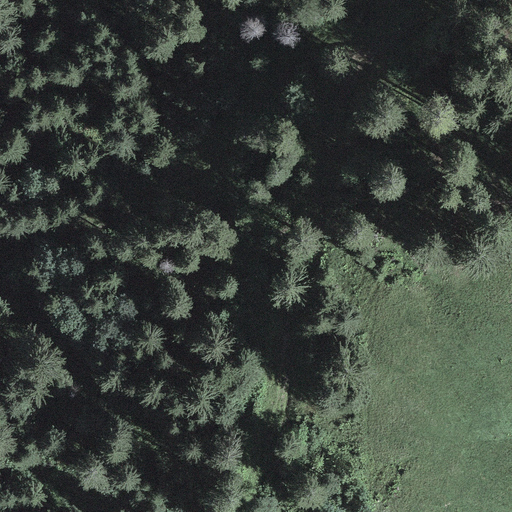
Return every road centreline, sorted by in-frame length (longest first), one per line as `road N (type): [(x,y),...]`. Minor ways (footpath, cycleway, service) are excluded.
road 1 (track): [(241,511),(271,445),(339,102),(420,0)]
road 2 (track): [(403,29),(360,21),(315,35),(215,150),(138,202),(0,252)]
